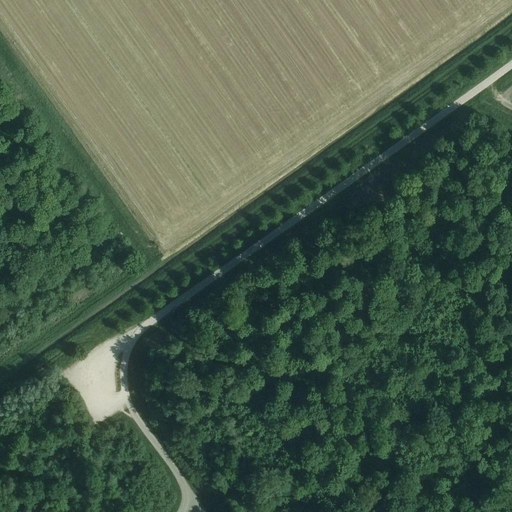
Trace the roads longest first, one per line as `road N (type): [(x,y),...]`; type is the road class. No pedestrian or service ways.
road 1 (unclassified): [(195,506),(127,405),(124,362),(132,338),(511,64)]
road 2 (track): [(328,196),(405,327),(511,358)]
road 3 (track): [(112,350),(77,344),(0,398)]
